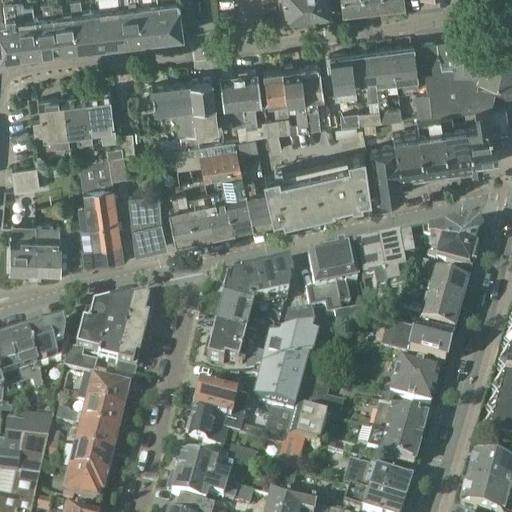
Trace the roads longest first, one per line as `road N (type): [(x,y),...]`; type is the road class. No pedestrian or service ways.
road 1 (residential): [(511,15),(251,50),(5,71),(0,145)]
road 2 (residential): [(200,264),(511,201)]
road 3 (tertiary): [(511,211),(429,511)]
road 4 (residential): [(144,511),(200,264)]
road 5 (residential): [(0,315),(200,264)]
